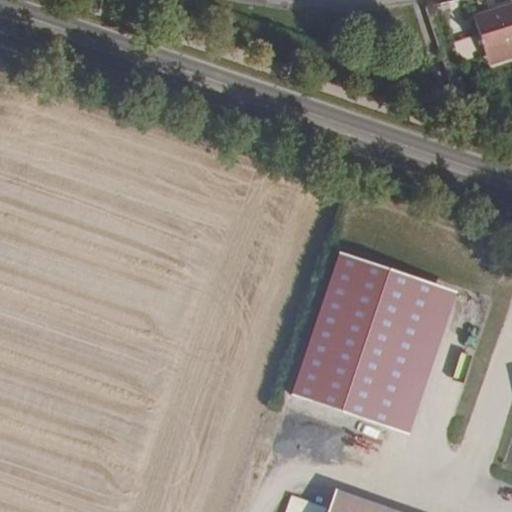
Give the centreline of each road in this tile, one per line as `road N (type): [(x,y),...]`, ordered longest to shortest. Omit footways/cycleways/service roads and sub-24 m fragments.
road 1 (secondary): [(0,20),(511,201)]
road 2 (secondary): [(511,178),(0,10)]
road 3 (unknown): [(511,365),(465,510)]
